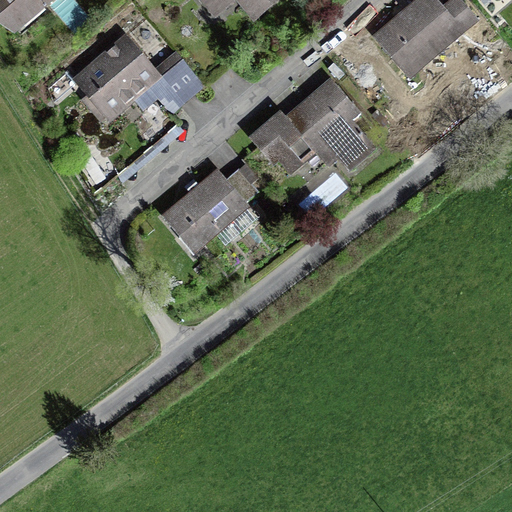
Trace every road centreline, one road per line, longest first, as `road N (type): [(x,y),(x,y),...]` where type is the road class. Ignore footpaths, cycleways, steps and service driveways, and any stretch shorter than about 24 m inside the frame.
road 1 (residential): [(366,0),(104,234),(182,360)]
road 2 (unclassified): [(511,97),(182,360)]
road 3 (unclassified): [(182,360),(0,486)]
